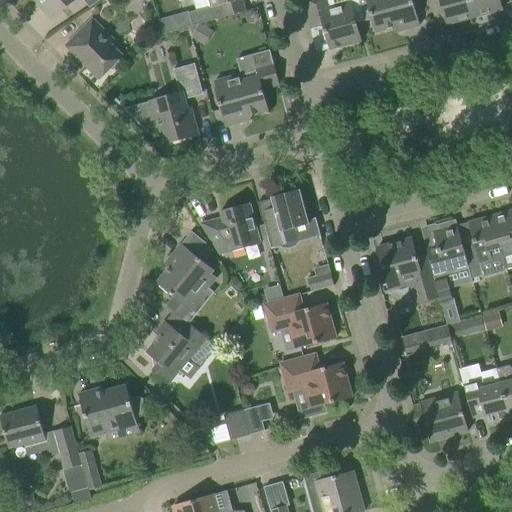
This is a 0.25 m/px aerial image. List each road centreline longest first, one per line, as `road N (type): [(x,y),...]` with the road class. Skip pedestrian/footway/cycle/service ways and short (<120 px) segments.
road 1 (residential): [(0,374),(109,344),(151,188)]
road 2 (residential): [(388,430),(162,489),(145,502)]
road 3 (residential): [(388,430),(335,220)]
road 4 (residential): [(304,96),(511,40)]
road 5 (residential): [(151,188),(0,36)]
road 6 (residential): [(335,220),(511,170)]
road 7 (residential): [(151,188),(318,149)]
road 8 (residential): [(511,453),(423,475),(392,448),(388,430)]
